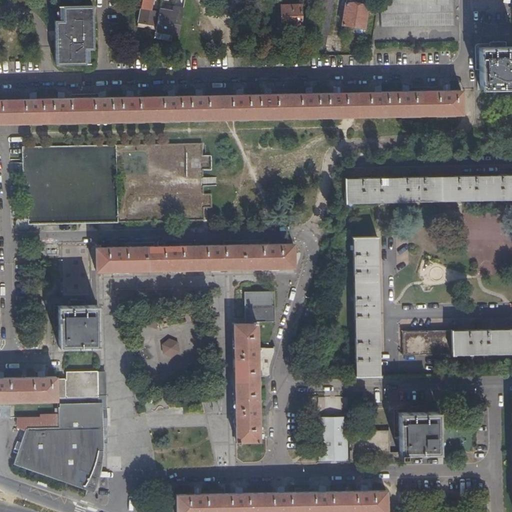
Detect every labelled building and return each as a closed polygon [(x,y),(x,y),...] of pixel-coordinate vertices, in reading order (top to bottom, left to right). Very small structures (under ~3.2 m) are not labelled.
[(143,0),(143,2),(142,2),(141,9),(140,9),(138,22),(156,25),(159,12),(153,11),(153,0),(143,0)] [(323,54),(333,0),(319,0),(319,3),(315,19),(313,35),(309,55),(323,54)] [(380,0),(380,26),(454,24),(452,0),(380,0)] [(367,6),(346,2),(342,24),(364,28),(367,6)] [(290,25),(290,32),(299,32),(300,25),(300,3),(280,3),(280,25),(290,25)] [(89,48),(94,48),(92,5),(58,5),(58,20),(53,20),(55,63),(89,62),(89,48)] [(172,10),(159,8),(159,12),(156,25),(155,31),(175,34),(181,7),(173,6),(172,10)] [(184,7),(181,7),(175,34),(178,35),(184,7)] [(305,33),(313,35),(315,19),(307,18),(305,33)] [(511,46),(507,47),(490,48),(478,48),(480,88),(511,87),(511,46)] [(460,90),(0,100),(0,121),(461,112),(460,90)] [(319,129),(302,131),(305,148),(321,145),(319,129)] [(202,169),(210,168),(210,156),(202,156),(202,142),(23,146),(24,222),(203,218),(203,208),(211,208),(211,194),(203,194),(202,169)] [(345,176),(344,176),(345,202),(346,202),(346,201),(511,198),(511,174),(345,177),(345,176)] [(492,228),(494,217),(460,212),(458,227),(470,229),(471,226),(486,228),(486,227),(492,228)] [(352,237),(353,271),(377,270),(376,237),(377,237),(377,236),(352,236),(352,237)] [(496,256),(477,256),(477,266),(511,265),(511,236),(498,237),(498,245),(490,245),(490,248),(496,248),(496,256)] [(96,247),(97,269),(294,265),(293,242),(96,247)] [(354,374),(354,375),(380,375),(380,374),(379,374),(377,270),(353,271),(355,374),(354,374)] [(245,322),(236,322),(234,322),(235,382),(237,439),(260,439),(256,328),(260,328),(259,320),(275,319),(274,289),(244,290),(245,322)] [(97,305),(85,305),(68,305),(58,305),(59,345),(98,345),(97,305)] [(451,329),(451,330),(402,331),(402,355),(451,354),(451,355),(452,355),(452,354),(511,353),(511,329),(451,330),(451,329)] [(162,342),(164,352),(173,355),(181,350),(179,340),(170,337),(162,342)] [(55,396),(96,395),(96,371),(66,371),(66,379),(58,379),(50,379),(50,376),(0,377),(0,401),(56,400),(55,396)] [(96,398),(96,397),(96,395),(55,396),(56,400),(56,406),(57,406),(98,405),(97,403),(96,398)] [(105,401),(96,398),(97,403),(98,405),(98,433),(99,443),(106,443),(105,401)] [(98,405),(57,406),(57,407),(54,407),(54,413),(57,413),(57,415),(58,426),(17,427),(22,430),(12,460),(81,484),(86,477),(90,468),(93,457),(96,445),(98,433),(98,405)] [(438,410),(398,411),(399,452),(389,452),(388,427),(379,427),(380,430),(349,431),(351,456),(360,456),(360,461),(364,461),(363,456),(405,455),(405,452),(438,451),(438,410)] [(16,417),(17,427),(58,426),(57,415),(16,417)] [(347,456),(345,417),(322,419),(323,457),(347,456)] [(386,511),(386,488),(175,494),(175,511),(386,511)]
